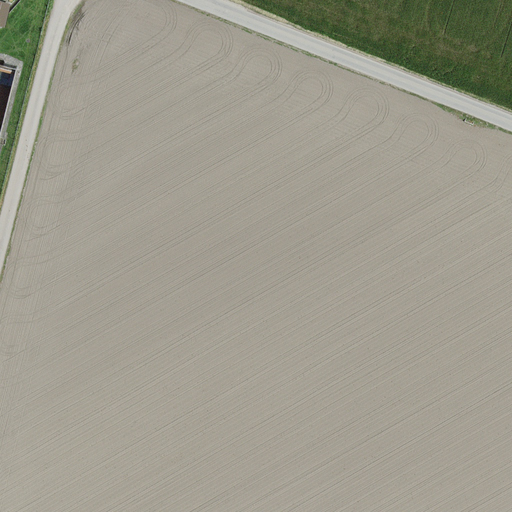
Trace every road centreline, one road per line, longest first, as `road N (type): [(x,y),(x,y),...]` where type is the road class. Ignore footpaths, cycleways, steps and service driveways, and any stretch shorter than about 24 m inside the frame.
road 1 (unclassified): [(201,0),(511,123)]
road 2 (unclassified): [(66,0),(0,268)]
